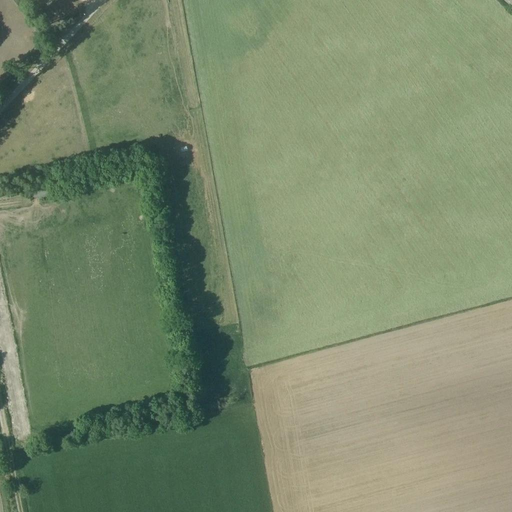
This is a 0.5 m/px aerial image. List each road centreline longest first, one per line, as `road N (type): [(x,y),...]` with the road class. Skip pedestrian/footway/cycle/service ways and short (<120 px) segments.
road 1 (unclassified): [(0,108),(100,0)]
road 2 (track): [(22,511),(0,390)]
